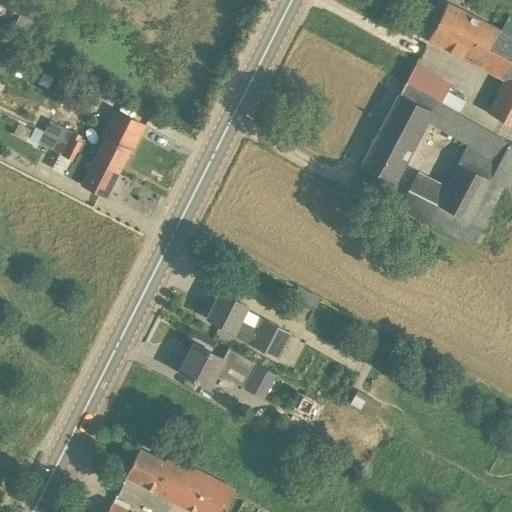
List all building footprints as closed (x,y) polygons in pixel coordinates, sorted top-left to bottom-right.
[(511,126),(511,18),(508,16),(500,31),(446,4),(427,40),(506,80),(489,113),(511,126)] [(0,5),(0,28),(25,41),(34,24),(0,5)] [(0,72),(9,78),(18,62),(0,52),(0,72)] [(440,104),(405,84),(361,167),(393,183),(425,121),(465,145),(498,164),(489,181),(455,164),(444,186),(416,172),(400,205),(403,206),(401,211),(472,247),(503,188),(509,191),(511,184),(511,147),(508,145),(508,143),(440,104)] [(440,104),(458,114),(465,102),(447,92),(440,104)] [(105,138),(129,150),(132,152),(145,126),(115,111),(102,137),(105,138)] [(38,144),(49,150),(61,126),(50,120),(38,144)] [(61,126),(49,150),(73,162),(66,176),(106,196),(118,172),(65,145),(72,132),(61,126)] [(65,145),(118,172),(129,150),(105,138),(99,150),(84,142),(83,144),(78,141),(81,136),(72,132),(65,145)] [(277,358),(290,333),(246,310),(248,306),(220,292),(218,295),(216,295),(212,302),(214,304),(206,318),(220,325),(219,328),(277,358)] [(370,343),(377,331),(366,326),(360,338),(370,343)] [(217,373),(244,387),(257,363),(227,347),(222,358),(194,343),(179,372),(209,388),(217,373)] [(306,419),(315,405),(302,397),(294,412),(306,419)] [(164,462),(139,449),(126,476),(195,511),(224,511),(236,489),(168,455),(164,462)]
